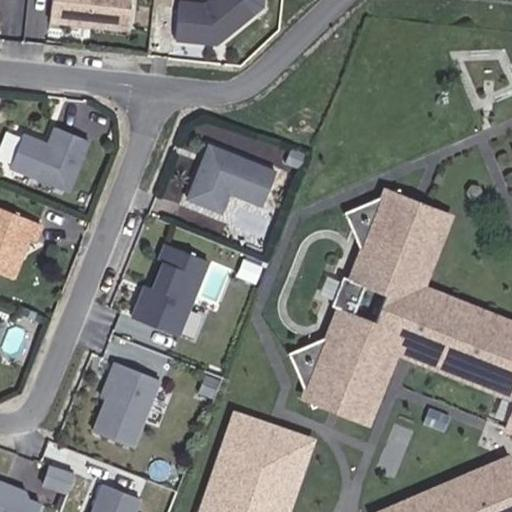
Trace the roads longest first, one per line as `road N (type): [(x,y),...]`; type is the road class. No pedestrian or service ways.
road 1 (residential): [(150,86),(31,397),(0,411)]
road 2 (residential): [(339,0),(245,93),(150,86)]
road 3 (residential): [(150,86),(0,70)]
